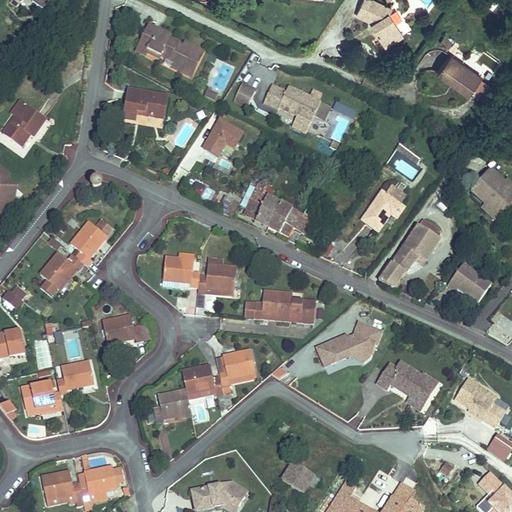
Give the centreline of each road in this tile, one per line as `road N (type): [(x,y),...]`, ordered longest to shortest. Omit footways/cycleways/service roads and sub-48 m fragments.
road 1 (residential): [(167,195),(511,356)]
road 2 (residential): [(143,499),(265,390),(278,388),(356,436),(412,441)]
road 3 (residential): [(167,195),(120,266),(167,327),(162,353),(126,389),(130,433)]
road 4 (residential): [(83,160),(108,0)]
road 5 (residential): [(0,267),(83,160)]
